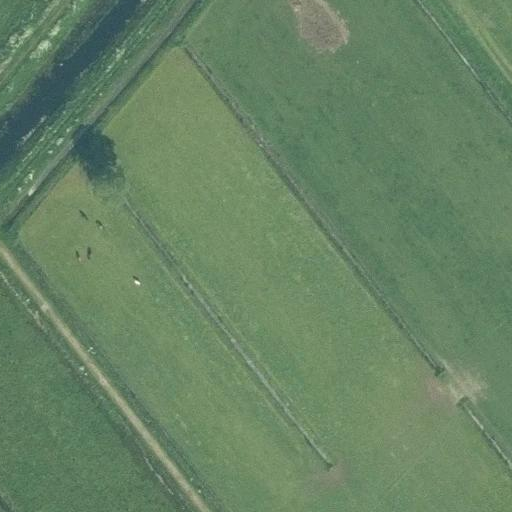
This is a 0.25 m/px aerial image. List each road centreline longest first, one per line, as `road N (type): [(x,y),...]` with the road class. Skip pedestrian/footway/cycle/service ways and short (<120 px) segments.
road 1 (track): [(0,246),(212,511)]
road 2 (track): [(0,193),(173,0)]
